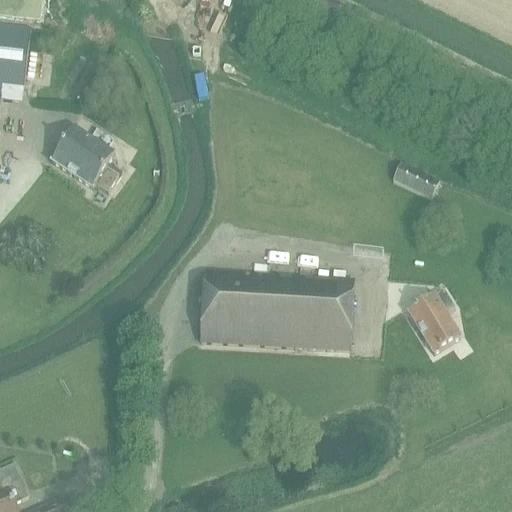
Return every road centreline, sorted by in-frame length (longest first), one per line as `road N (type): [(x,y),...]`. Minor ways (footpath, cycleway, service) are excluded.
road 1 (track): [(212,249),(232,212),(210,79),(227,0)]
road 2 (track): [(511,92),(325,0)]
